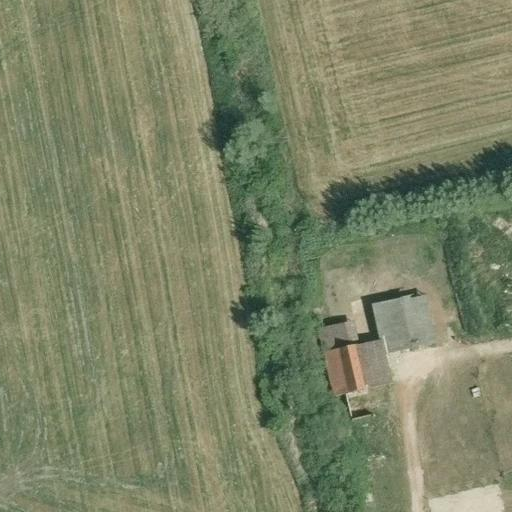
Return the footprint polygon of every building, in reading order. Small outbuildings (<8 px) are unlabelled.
[(425,293),(372,306),(380,342),(361,345),(358,346),(368,390),(372,389),(394,385),(386,356),(438,344),(425,293)] [(358,346),(361,345),(354,321),(317,330),(322,354),(324,354),(358,346)] [(358,346),(324,354),(335,397),(344,395),(368,390),(358,346)] [(378,414),(372,389),(368,390),(344,395),(350,421),(352,421),(374,415),(378,414)] [(374,415),(352,421),(362,463),(384,458),(374,415)]
